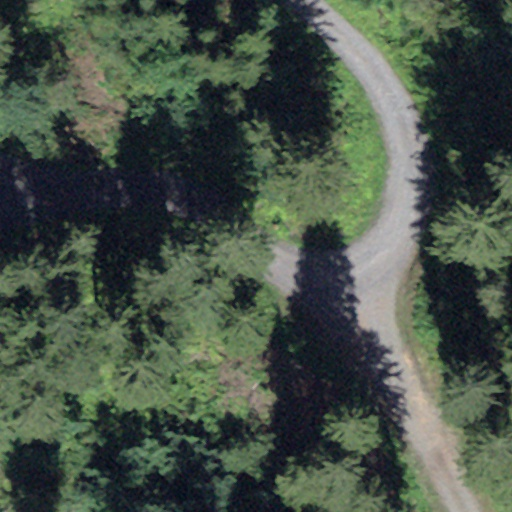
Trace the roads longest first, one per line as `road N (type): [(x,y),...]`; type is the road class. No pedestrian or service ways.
road 1 (track): [(0,204),(85,187),(179,193),(226,210),(325,271),(347,272),(372,259),(398,233),(413,161),(382,85),(302,0)]
road 2 (track): [(463,511),(347,272)]
